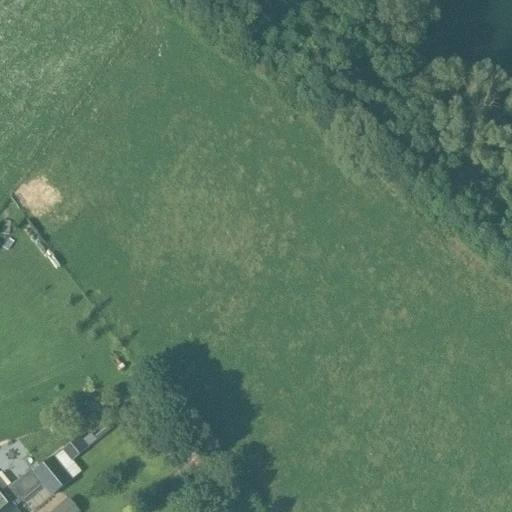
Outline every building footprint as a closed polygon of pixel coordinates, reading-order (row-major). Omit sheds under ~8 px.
[(72,460),(87,447),(80,438),(65,451),(72,460)] [(43,484),(63,467),(55,457),(35,474),(43,484)] [(73,479),(63,467),(43,484),(53,496),(73,479)] [(0,511),(9,511),(14,508),(14,509),(24,501),(16,491),(7,500),(0,492),(0,511)] [(79,511),(69,500),(52,511),(79,511)]
